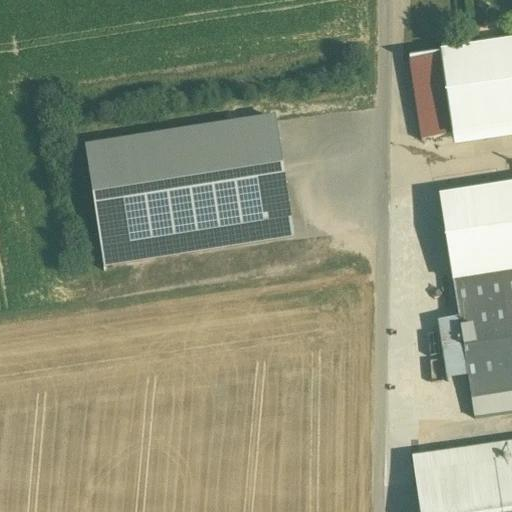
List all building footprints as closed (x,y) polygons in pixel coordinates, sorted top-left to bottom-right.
[(511,47),(442,58),(453,137),(511,128),(511,47)] [(442,58),(410,62),(421,142),(453,137),(442,58)] [(293,224),(278,125),(87,154),(101,252),(293,224)] [(511,190),(441,201),(453,281),(433,284),(448,383),(468,379),(475,419),(511,413),(511,190)] [(511,511),(511,466),(417,480),(421,511),(511,511)]
